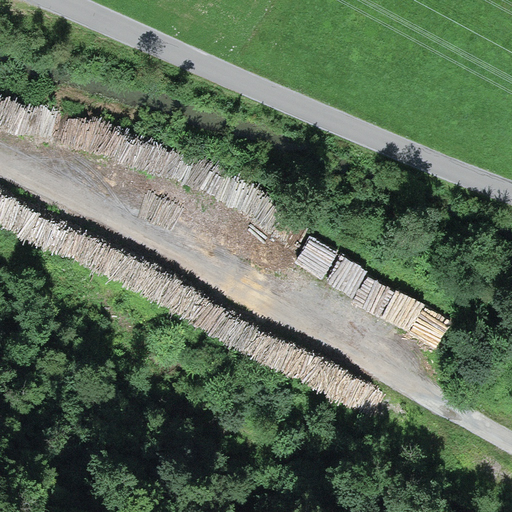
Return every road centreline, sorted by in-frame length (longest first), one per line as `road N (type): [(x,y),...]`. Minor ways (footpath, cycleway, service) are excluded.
road 1 (track): [(511,416),(0,140)]
road 2 (residential): [(511,172),(74,0)]
